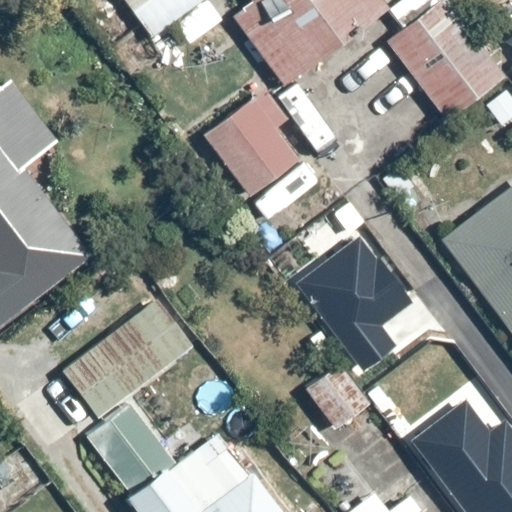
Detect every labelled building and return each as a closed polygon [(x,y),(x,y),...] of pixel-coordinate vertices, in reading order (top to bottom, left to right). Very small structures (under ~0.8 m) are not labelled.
[(219,19),(204,0),(122,0),(148,34),(139,41),(157,65),(219,19)] [(246,0),(228,13),(280,82),(384,4),(381,0),(246,0)] [(503,72),(447,0),(395,0),(368,21),(379,34),(443,118),(503,72)] [(511,41),(499,51),(511,68),(511,41)] [(51,139),(2,74),(0,75),(0,317),(86,253),(19,163),(51,139)] [(511,122),(511,94),(505,84),(475,106),(496,134),(511,122)] [(310,146),(266,85),(200,131),(245,193),(310,146)] [(511,177),(436,235),(511,335),(511,177)] [(189,341),(151,293),(58,366),(95,414),(189,341)] [(424,394),(385,340),(353,362),(391,416),(424,394)] [(365,403),(337,360),(302,384),(330,426),(365,403)] [(79,436),(136,511),(280,511),(215,424),(168,459),(125,401),(79,436)] [(511,511),(511,408),(508,404),(448,451),(494,511),(511,511)] [(333,511),(427,511),(408,487),(383,507),(342,454),(309,480),(333,511)]
